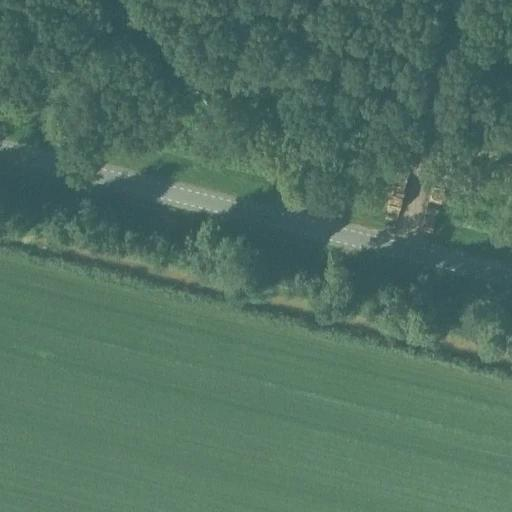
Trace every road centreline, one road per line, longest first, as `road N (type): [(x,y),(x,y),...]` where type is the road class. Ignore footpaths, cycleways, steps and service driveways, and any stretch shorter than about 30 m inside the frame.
road 1 (tertiary): [(511,278),(0,152)]
road 2 (track): [(401,251),(452,0)]
